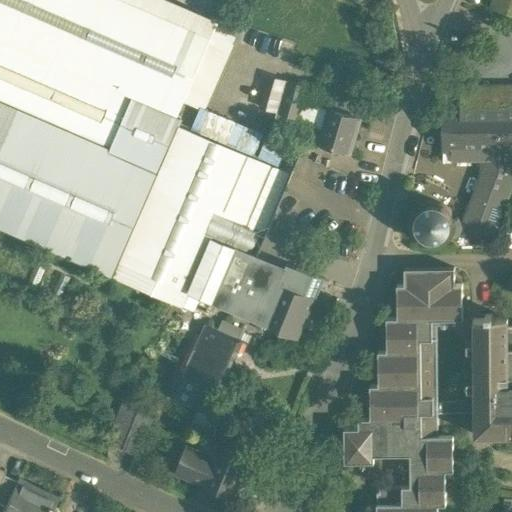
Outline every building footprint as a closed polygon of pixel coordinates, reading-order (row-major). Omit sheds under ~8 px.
[(0,0),(0,222),(113,271),(117,262),(177,124),(182,113),(179,111),(212,37),(127,0),(0,0)] [(511,0),(495,0),(493,4),(511,12),(511,0)] [(288,79),(279,111),(299,117),(308,85),(288,79)] [(478,84),(462,84),(462,106),(478,106),(478,84)] [(508,84),(478,84),(478,106),(508,106),(508,84)] [(322,125),(327,109),(315,105),(310,121),(322,125)] [(462,106),(444,107),(444,150),(454,150),(496,149),(511,149),(511,105),(508,106),(478,106),(462,106)] [(360,118),(327,109),(322,125),(318,141),(350,150),(360,118)] [(291,172),(177,124),(117,262),(152,277),(148,287),(194,307),(199,295),(179,286),(200,237),(233,251),(236,245),(256,253),(291,172)] [(496,158),(496,149),(454,150),(454,158),(482,158),(496,158)] [(511,149),(496,149),(496,158),(496,161),(493,176),(484,200),(506,208),(511,190),(511,149)] [(496,161),(496,158),(482,158),(482,173),(462,225),(463,226),(460,233),(467,236),(469,229),(481,199),(484,200),(493,176),(496,161)] [(484,200),(481,199),(469,229),(494,239),(506,208),(484,200)] [(453,223),(453,219),(453,215),(452,212),(450,208),(447,206),(445,203),(441,202),(434,200),(427,202),(420,206),(416,212),(415,219),(416,227),(421,233),(427,237),(434,238),(438,238),(442,237),(446,235),(449,232),(451,228),(452,227),(452,226),(453,223)] [(459,217),(453,219),(453,223),(452,226),(452,227),(451,228),(450,230),(449,232),(451,237),(460,233),(463,226),(462,225),(459,217)] [(213,299),(233,251),(200,237),(179,286),(199,295),(264,321),(280,282),(283,273),(253,260),(233,307),(213,299)] [(233,251),(213,299),(233,307),(253,260),(256,253),(236,245),(233,251)] [(455,267),(406,267),(406,284),(398,284),(398,296),(401,296),(401,306),(398,306),(398,317),(388,317),(388,329),(390,329),(390,339),(388,339),(388,350),(379,350),(379,363),(382,362),(382,372),(379,372),(380,384),(371,384),(371,396),(374,396),(374,406),(371,406),(371,417),(360,417),(360,426),(346,426),(346,460),(375,460),(375,453),(386,453),(386,451),(395,451),(396,453),(411,453),(412,484),(381,484),(381,490),(378,490),(378,511),(439,511),(439,503),(447,502),(447,490),(444,490),(444,479),(447,479),(447,469),(455,469),(455,456),(452,456),(452,446),(455,446),(454,434),(439,434),(438,337),(433,337),(433,318),(464,318),(464,305),(461,305),(461,296),(463,296),(463,283),(456,283),(455,267)] [(316,298),(280,282),(264,321),(298,334),(303,320),(306,322),(316,298)] [(511,347),(509,348),(509,324),(508,317),(493,317),(493,314),(486,314),(486,317),(474,317),(474,320),(475,320),(476,400),(476,410),(476,411),(476,412),(477,434),(508,434),(510,434),(511,433),(511,347)] [(242,339),(209,324),(186,374),(202,382),(218,389),(225,375),(242,339)] [(202,382),(186,374),(175,397),(192,404),(202,382)] [(218,389),(202,382),(192,404),(200,408),(215,415),(232,379),(225,375),(218,389)] [(476,400),(439,401),(439,411),(476,411),(476,410),(476,400)] [(141,406),(124,448),(138,453),(155,412),(141,406)] [(215,415),(200,408),(192,426),(221,438),(228,421),(215,415)] [(251,457),(218,444),(216,443),(209,460),(208,462),(210,463),(203,481),(236,494),(251,457)] [(209,460),(186,451),(178,471),(203,481),(210,463),(208,462),(209,460)] [(0,481),(0,501),(5,504),(17,479),(4,473),(0,481)] [(53,511),(60,497),(18,477),(17,479),(5,504),(1,511),(53,511)]
